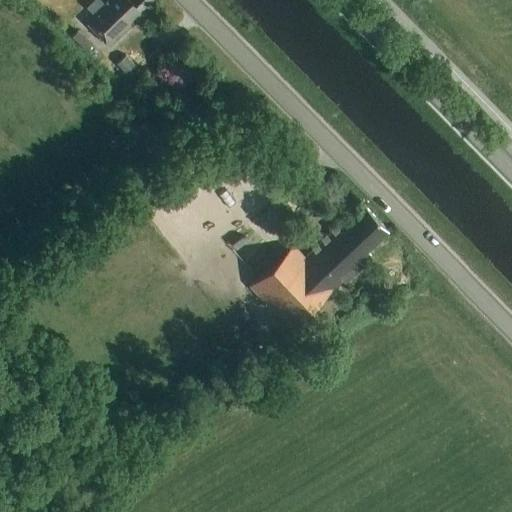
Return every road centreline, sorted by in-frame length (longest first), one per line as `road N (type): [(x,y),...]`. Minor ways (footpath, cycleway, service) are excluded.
road 1 (unclassified): [(511,329),(185,0)]
road 2 (secondary): [(511,174),(338,0)]
